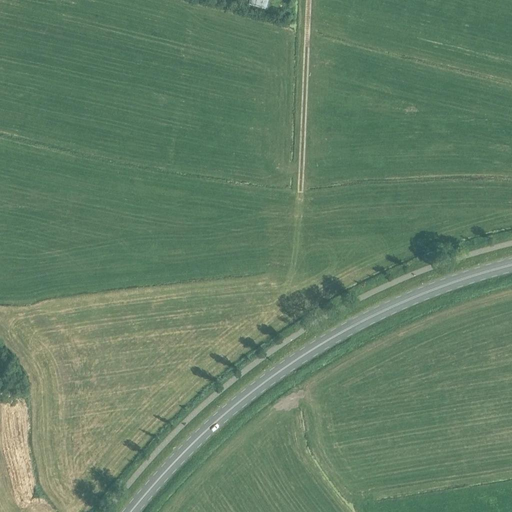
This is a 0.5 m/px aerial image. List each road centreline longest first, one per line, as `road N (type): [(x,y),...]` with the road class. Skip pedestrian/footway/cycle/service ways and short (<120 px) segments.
road 1 (secondary): [(511,266),(436,288),(335,335),(196,439),(132,511)]
road 2 (track): [(299,193),(307,0)]
